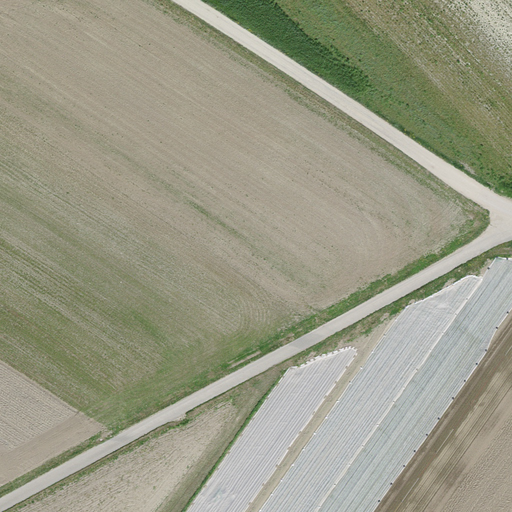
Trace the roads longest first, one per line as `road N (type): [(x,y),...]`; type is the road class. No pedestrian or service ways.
road 1 (track): [(511,233),(0,502)]
road 2 (track): [(180,0),(511,213)]
